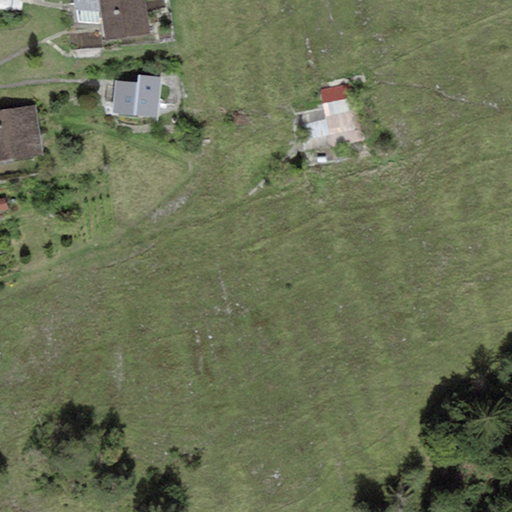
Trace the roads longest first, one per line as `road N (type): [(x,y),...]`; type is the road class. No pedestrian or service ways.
road 1 (track): [(29,126),(82,126),(182,158),(189,176),(112,250),(0,288)]
road 2 (track): [(320,136),(245,205),(112,250)]
